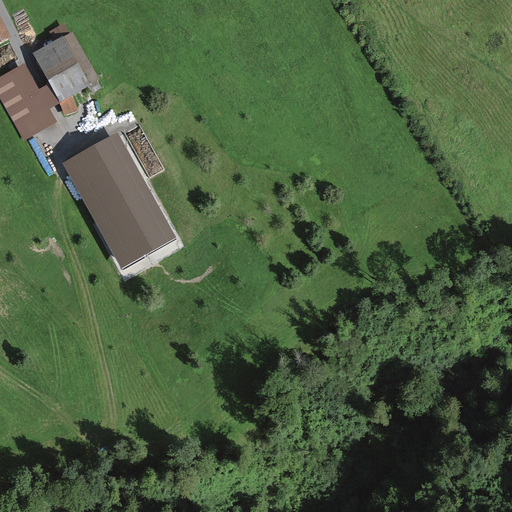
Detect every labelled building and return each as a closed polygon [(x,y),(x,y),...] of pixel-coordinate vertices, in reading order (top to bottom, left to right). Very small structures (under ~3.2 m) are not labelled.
[(0,16),(0,44),(12,39),(0,16)] [(56,43),(33,55),(50,87),(59,105),(66,119),(79,112),(72,98),(89,90),(92,97),(104,91),(74,34),(70,35),(65,26),(51,33),(56,43)] [(0,78),(0,95),(24,140),(56,123),(49,110),(40,92),(25,65),(0,78)] [(49,110),(59,105),(50,87),(40,92),(49,110)] [(118,135),(63,165),(122,271),(177,240),(118,135)]
